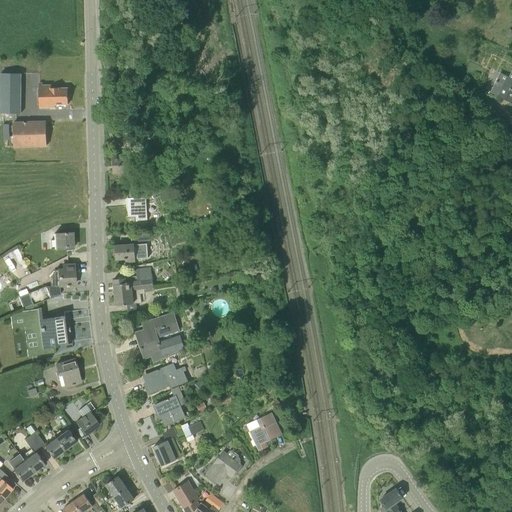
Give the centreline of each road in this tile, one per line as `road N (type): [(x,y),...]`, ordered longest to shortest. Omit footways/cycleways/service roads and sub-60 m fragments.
road 1 (secondary): [(89,0),(99,307),(104,357),(131,442)]
road 2 (residential): [(24,511),(75,470),(131,442)]
road 3 (tertiary): [(365,511),(365,477),(380,462),(394,465),(428,511)]
